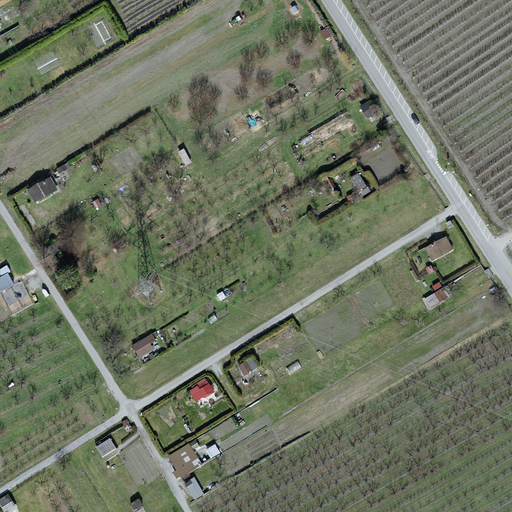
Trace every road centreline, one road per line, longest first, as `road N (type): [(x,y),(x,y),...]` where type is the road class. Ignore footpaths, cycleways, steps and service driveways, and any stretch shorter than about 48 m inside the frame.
road 1 (unclassified): [(0,492),(460,205)]
road 2 (track): [(0,205),(188,511)]
road 3 (unclassified): [(328,0),(460,205)]
